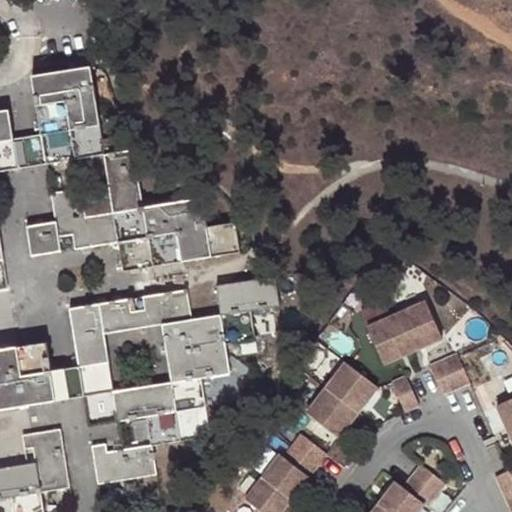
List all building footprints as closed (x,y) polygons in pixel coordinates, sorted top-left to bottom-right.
[(57,222),(60,240),(74,238),(76,249),(119,243),(124,273),(211,260),(206,229),(202,200),(141,210),(133,154),(118,156),(116,141),(102,143),(90,68),(33,77),(42,135),(47,164),(76,159),(80,189),(52,194),(57,222)] [(0,290),(7,289),(0,243),(0,171),(17,169),(13,140),(8,110),(0,111),(0,290)] [(17,169),(47,164),(42,135),(13,140),(17,169)] [(62,252),(60,240),(57,222),(27,227),(31,256),(62,252)] [(235,224),(206,229),(211,260),(241,255),(235,224)] [(160,297),(164,327),(173,385),(116,394),(121,423),(147,418),(152,445),(182,440),(177,411),(208,406),(203,377),(232,373),(228,345),(257,341),(252,312),(281,308),(276,279),(218,288),(223,317),(194,322),(189,293),(160,297)] [(160,297),(145,299),(151,329),(164,327),(160,297)] [(106,336),(151,329),(145,299),(72,311),(82,370),(87,398),(116,394),(106,336)] [(369,329),(386,365),(444,339),(428,303),(369,329)] [(0,511),(45,511),(42,493),(70,489),(61,431),(23,437),(28,465),(0,469),(0,410),(56,402),(51,375),(46,345),(0,352),(0,511)] [(459,355),(431,367),(444,396),(472,384),(459,355)] [(341,439),(379,388),(348,364),(309,414),(341,439)] [(69,372),(51,375),(56,402),(73,399),(87,398),(82,370),(69,372)] [(421,407),(408,377),(393,384),(406,413),(421,407)] [(511,400),(498,407),(511,436),(511,400)] [(248,501),(262,511),(284,511),(329,455),(303,435),(285,458),(283,456),(248,501)] [(152,445),(109,452),(108,447),(95,449),(100,484),(157,475),(152,445)] [(405,489),(398,483),(375,511),(420,511),(425,506),(429,509),(448,485),(423,466),(405,489)] [(511,473),(511,471),(497,478),(511,511),(511,473)]
